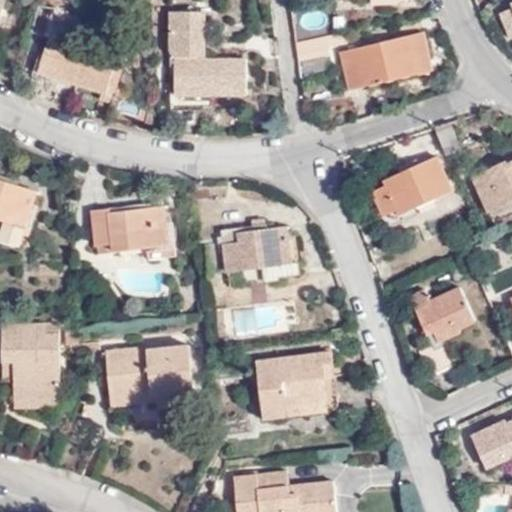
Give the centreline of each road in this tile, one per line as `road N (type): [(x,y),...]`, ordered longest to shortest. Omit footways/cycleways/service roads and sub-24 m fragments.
road 1 (residential): [(0,104),(94,148),(169,159),(307,155)]
road 2 (residential): [(410,428),(307,155)]
road 3 (residential): [(307,155),(496,80)]
